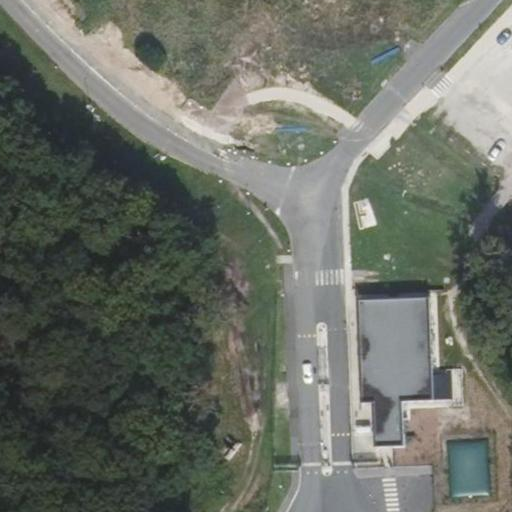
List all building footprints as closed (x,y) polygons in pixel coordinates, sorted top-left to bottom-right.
[(105,0),(97,24),(119,38),(123,26),(134,35),(145,0),(105,0)] [(318,49),(283,25),(256,65),(291,88),(298,77),(318,49)] [(318,49),(298,77),(317,90),(336,61),(318,49)] [(377,88),(336,61),(315,94),(355,121),(377,88)] [(440,403),(436,299),(357,303),(362,403),(375,403),(378,447),(406,446),(406,406),(440,403)]
